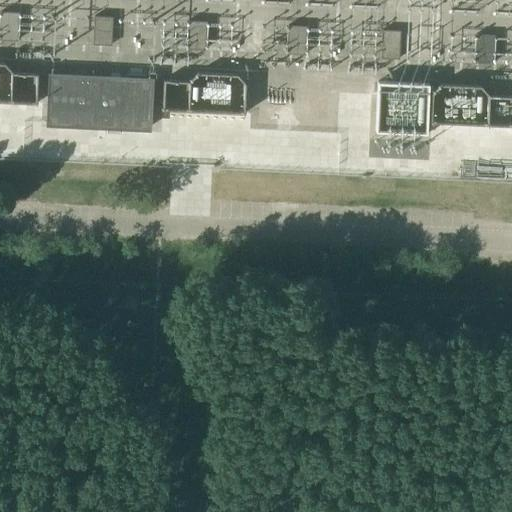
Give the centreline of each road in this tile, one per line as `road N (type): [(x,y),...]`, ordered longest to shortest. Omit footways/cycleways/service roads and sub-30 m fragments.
road 1 (unclassified): [(511,248),(0,222)]
road 2 (unknown): [(488,511),(511,362)]
